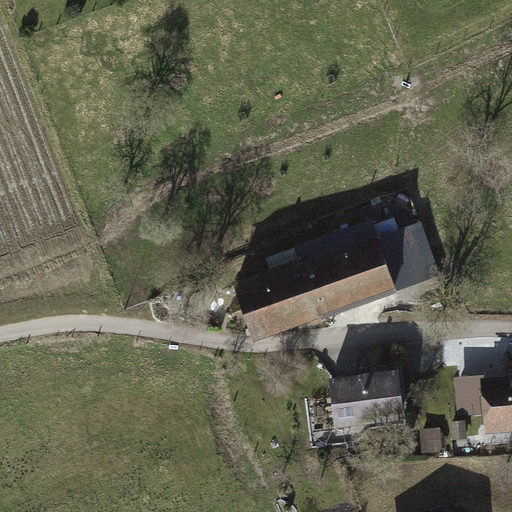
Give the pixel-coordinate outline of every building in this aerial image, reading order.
[(401,283),(441,270),(424,215),(383,228),(401,283)] [(381,238),(232,287),(247,334),(396,285),(381,238)] [(402,367),(329,376),(336,425),(408,415),(402,367)] [(511,373),(480,374),(482,432),(511,430),(511,373)] [(423,450),(445,449),(445,429),(423,429),(423,450)] [(459,511),(456,500),(414,511),(459,511)]
